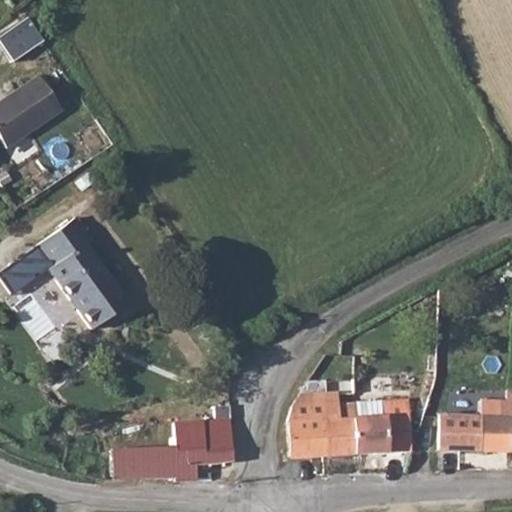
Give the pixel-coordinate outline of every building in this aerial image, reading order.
[(0,39),(14,60),(45,39),(29,16),(0,35),(0,39)] [(29,80),(0,100),(0,153),(54,115),(29,80)] [(53,266),(93,329),(131,305),(91,243),(98,240),(81,216),(45,240),(58,262),(53,266)] [(317,393),(307,381),(284,414),(285,458),(318,455),(316,417),(334,417),(332,393),(317,393)] [(351,403),(350,392),(332,393),(334,417),(316,417),(318,455),(405,448),(403,401),(351,403)] [(436,450),(508,451),(509,409),(499,409),(500,399),(476,399),(475,412),(435,413),(436,450)] [(226,461),(226,406),(210,406),(210,421),(195,421),(169,422),(168,444),(104,452),(106,480),(170,478),(171,482),(188,481),(190,463),(226,461)] [(210,421),(210,406),(197,407),(195,421),(210,421)]
